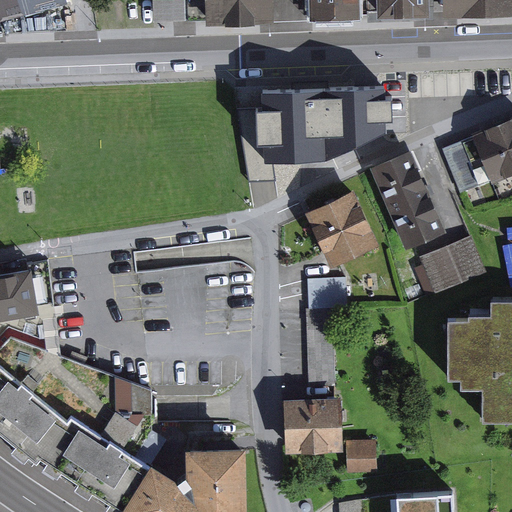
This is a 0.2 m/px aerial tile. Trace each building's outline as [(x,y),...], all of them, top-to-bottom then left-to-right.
[(66,4),(64,0),(0,0),(0,14),(0,15),(3,22),(66,4)] [(278,0),(211,0),(213,26),(279,23),(278,0)] [(368,0),(314,0),(316,17),(369,15),(368,0)] [(378,0),(379,15),(436,13),(435,0),(378,0)] [(511,0),(456,0),(457,18),(511,14),(511,0)] [(383,86),(266,90),(269,165),(319,163),(384,133),(383,86)] [(511,177),(511,123),(455,144),(472,192),(511,177)] [(453,232),(417,152),(376,170),(412,250),(453,232)] [(385,245),(360,191),(312,212),(337,267),(385,245)] [(479,234),(427,256),(442,290),(493,268),(479,234)] [(0,319),(36,316),(31,272),(0,277),(0,426),(115,511),(249,511),(249,449),(192,450),(195,498),(150,466),(132,454),(150,430),(150,391),(10,338),(0,349),(0,319)] [(353,276),(315,277),(316,307),(339,307),(354,307),(353,276)] [(458,379),(469,378),(469,388),(489,388),(489,418),(511,418),(511,302),(501,302),(501,320),(457,320),(458,379)] [(339,307),(316,307),(318,380),(341,380),(339,307)] [(347,397),(292,399),(294,452),(350,450),(347,397)] [(383,440),(356,441),(358,471),(384,470),(383,440)] [(464,511),(463,490),(444,491),(445,511),(464,511)] [(445,511),(444,491),(400,494),(400,511),(445,511)] [(355,497),(356,511),(400,511),(400,494),(355,497)]
